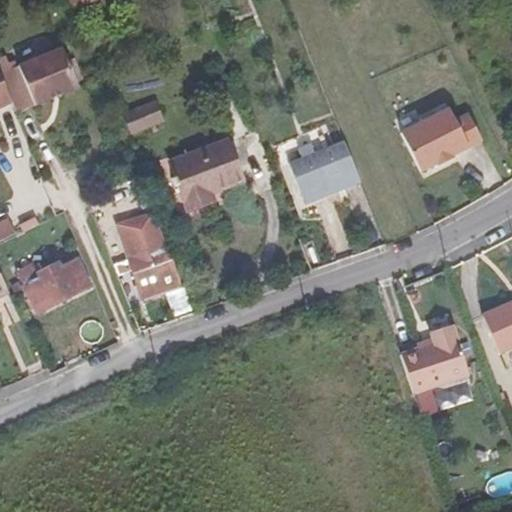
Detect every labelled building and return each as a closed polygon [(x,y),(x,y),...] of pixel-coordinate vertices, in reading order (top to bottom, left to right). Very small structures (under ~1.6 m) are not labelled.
[(77,88),(60,49),(0,75),(0,80),(10,103),(15,115),(77,88)] [(0,107),(10,103),(0,80),(0,107)] [(164,122),(155,100),(122,114),(131,135),(164,122)] [(483,144),(470,118),(457,125),(451,112),(402,136),(421,174),(483,144)] [(222,182),(224,188),(242,182),(226,141),(169,163),(188,211),(213,201),(210,194),(208,188),(222,182)] [(288,165),(300,193),(321,185),(325,196),(360,182),(344,142),(316,154),(312,145),(299,150),(303,159),(288,165)] [(210,194),(224,188),(222,182),(208,188),(210,194)] [(321,185),(300,193),(304,205),(325,196),(321,185)] [(110,190),(101,194),(109,219),(119,215),(110,190)] [(175,276),(153,213),(116,227),(138,289),(175,276)] [(71,289),(86,281),(76,261),(60,269),(58,264),(39,273),(34,263),(16,272),(34,308),(49,300),(52,305),(73,294),(71,289)] [(89,286),(86,281),(71,289),(73,294),(89,286)] [(49,300),(34,308),(36,312),(52,305),(49,300)] [(498,354),(511,347),(511,302),(482,316),(498,354)] [(432,348),(402,359),(414,398),(468,377),(451,333),(430,341),(432,348)]
